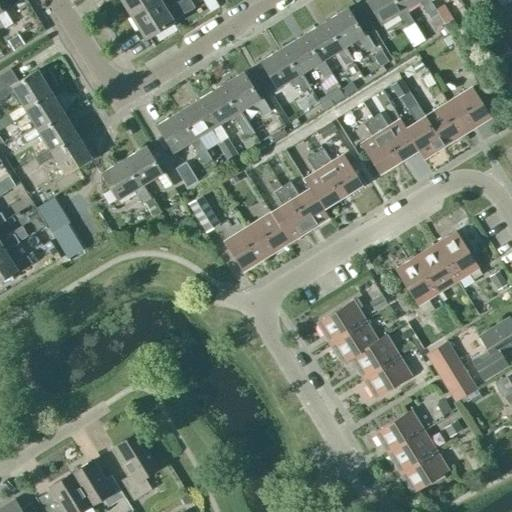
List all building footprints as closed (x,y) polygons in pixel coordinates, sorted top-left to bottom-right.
[(119,0),(130,17),(156,0),(119,0)] [(156,0),(130,17),(143,39),(173,21),(172,20),(194,6),(189,0),(178,0),(165,9),(159,0),(156,0)] [(365,0),(366,1),(359,5),(367,18),(374,14),(380,23),(397,13),(405,27),(413,22),(405,8),(402,9),(396,0),(365,0)] [(429,0),(396,0),(402,9),(405,8),(417,0),(418,0),(427,13),(435,8),(429,0)] [(346,7),(324,21),(341,47),(344,45),(357,37),(366,51),(374,46),(365,31),(362,33),(360,29),(367,25),(357,10),(350,14),(346,7)] [(0,10),(0,21),(4,27),(11,23),(3,8),(0,10)] [(427,13),(436,27),(443,23),(435,8),(427,13)] [(344,45),(341,47),(324,21),(303,34),(319,60),(322,58),(336,50),(344,64),(352,59),(344,45)] [(7,40),(13,50),(23,44),(17,34),(7,40)] [(319,60),(303,34),(281,47),(298,74),(301,72),(314,63),(323,77),(331,72),(322,58),(319,60)] [(301,72),(298,74),(281,47),(259,61),(262,66),(256,70),(263,81),(269,76),(276,87),(288,80),(293,87),(297,84),(302,91),(309,86),(301,72)] [(358,67),(363,75),(372,69),(367,61),(358,67)] [(460,71),(465,80),(472,75),(467,67),(460,71)] [(21,106),(22,108),(50,91),(36,69),(18,81),(10,68),(0,73),(0,98),(12,91),(21,106)] [(242,71),(220,85),(237,111),(240,110),(253,101),(262,115),(270,110),(261,95),(258,97),(242,71)] [(401,79),(390,85),(397,96),(408,90),(401,79)] [(237,111),(220,85),(199,98),(215,125),(218,123),(232,115),(246,137),(253,132),(240,110),(237,111)] [(471,129),(490,117),(471,87),(452,99),(471,129)] [(326,95),(331,104),(343,96),(338,88),(326,95)] [(21,106),(7,114),(12,122),(26,114),(34,127),(36,130),(63,113),(50,91),(22,108),(21,106)] [(218,123),(215,125),(199,98),(177,112),(194,138),(197,136),(210,128),(219,142),(227,137),(218,123)] [(364,104),(370,113),(378,108),(372,99),(364,104)] [(452,140),(471,129),(452,99),(433,110),(452,140)] [(433,152),(452,140),(433,110),(424,116),(416,102),(407,108),(415,122),(433,152)] [(351,110),(359,122),(370,115),(362,103),(351,110)] [(197,136),(194,138),(177,112),(155,125),(172,151),(189,141),(203,163),(211,159),(197,136)] [(359,144),(378,173),(409,154),(390,124),(388,126),(379,112),(363,123),(371,136),(359,144)] [(48,149),(50,152),(76,135),(63,113),(36,130),(34,127),(21,135),(26,143),(39,135),(48,149)] [(409,154),(417,149),(423,158),(433,152),(415,122),(405,128),(399,119),(390,124),(409,154)] [(317,129),(323,138),(336,130),(330,121),(317,129)] [(48,149),(34,157),(39,165),(53,157),(63,174),(90,158),(76,135),(50,152),(48,149)] [(145,145),(122,159),(139,186),(142,184),(156,176),(164,190),(172,185),(163,170),(161,172),(145,145)] [(306,158),(314,171),(311,173),(330,203),(361,184),(342,154),(331,161),(322,148),(306,158)] [(267,160),(272,167),(281,162),(277,154),(267,160)] [(151,198),(142,184),(139,186),(122,159),(100,173),(117,200),(134,189),(143,203),(151,198)] [(185,161),(174,168),(186,187),(197,181),(185,161)] [(311,173),(303,179),(308,188),(298,194),(317,224),(328,217),(322,208),(330,203),(311,173)] [(0,181),(0,193),(14,184),(9,176),(0,181)] [(298,194),(289,181),(273,191),(281,205),(280,206),(298,236),(317,224),(298,194)] [(27,191),(36,206),(49,198),(40,183),(27,191)] [(63,196),(50,204),(57,216),(71,208),(63,196)] [(298,236),(280,206),(261,217),(279,247),(298,236)] [(197,216),(204,227),(211,222),(205,212),(197,216)] [(279,247),(261,217),(242,229),(261,259),(279,247)] [(261,259),(242,229),(223,241),(241,271),(261,259)] [(455,231),(435,244),(457,280),(469,272),(473,278),(480,273),(477,267),(455,231)] [(0,248),(3,247),(6,251),(19,242),(14,235),(0,243),(0,242),(0,248)] [(435,244),(415,256),(437,292),(457,280),(435,244)] [(3,247),(0,248),(0,279),(17,269),(19,272),(33,263),(28,256),(14,265),(6,251),(3,247)] [(415,256),(395,269),(417,305),(437,292),(415,256)] [(488,276),(497,290),(507,283),(498,270),(488,276)] [(369,301),(374,311),(387,304),(381,294),(369,301)] [(364,320),(352,300),(316,322),(329,342),(364,320)] [(511,322),(508,317),(478,336),(486,349),(470,359),(483,379),(507,365),(500,353),(511,345),(511,322)] [(350,358),(349,357),(377,340),(376,340),(364,320),(329,342),(341,363),(350,358)] [(349,357),(350,358),(362,377),(397,355),(385,334),(376,340),(377,340),(349,357)] [(446,341),(426,353),(455,401),(475,388),(446,341)] [(374,397),(410,375),(397,355),(362,377),(374,397)] [(511,372),(495,383),(508,403),(511,400),(511,372)] [(410,410),(374,432),(387,452),(422,430),(410,410)] [(443,428),(449,437),(461,429),(456,420),(443,428)] [(387,452),(399,472),(435,450),(422,430),(387,452)] [(136,432),(118,443),(113,446),(130,473),(120,480),(132,500),(151,489),(143,476),(157,467),(136,432)] [(399,472),(412,492),(447,470),(435,450),(399,472)] [(102,498),(107,506),(124,496),(110,475),(102,480),(90,460),(70,473),(89,505),(102,498)] [(91,511),(93,511),(70,473),(49,485),(64,509),(59,511),(91,511)] [(35,511),(30,502),(19,509),(13,500),(0,507),(0,511),(35,511)]
